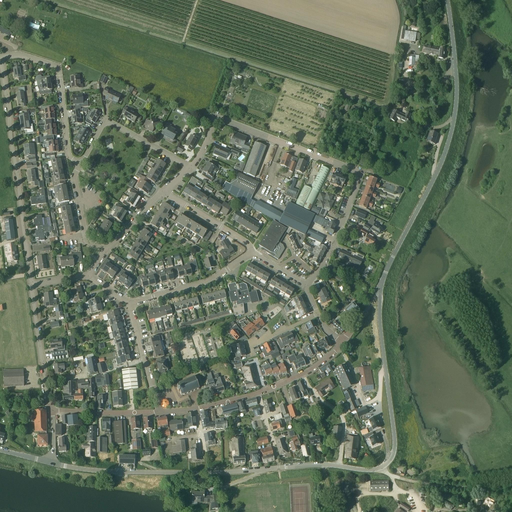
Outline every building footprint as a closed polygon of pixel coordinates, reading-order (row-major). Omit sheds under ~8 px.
[(37,2),(36,5),(40,6),(45,8),(45,9),(48,10),(48,9),(49,6),(41,3),(37,2)] [(411,41),(415,42),(416,40),(417,33),(406,32),(406,30),(403,29),(402,40),(411,41)] [(423,53),(439,55),(440,49),(424,46),(423,53)] [(18,78),(19,82),(26,81),(25,76),(21,77),(20,67),(13,68),(14,79),(18,78)] [(35,79),(35,80),(35,81),(36,82),(37,87),(51,85),(51,80),(50,80),(45,81),(44,77),(42,77),(41,76),(40,76),(39,76),(38,76),(37,76),(36,77),(35,78),(35,79)] [(71,89),(83,88),(82,85),(80,85),(79,76),(70,77),(71,89)] [(52,90),(51,85),(37,87),(39,91),(39,95),(46,94),(46,91),(52,90)] [(23,92),(25,92),(24,87),(18,88),(19,93),(16,93),(18,105),(22,104),(23,107),(25,107),(23,92)] [(118,101),(120,96),(109,91),(110,90),(105,88),(103,94),(107,95),(106,98),(117,103),(119,101),(118,101)] [(82,95),(72,96),(73,105),(80,104),(80,108),(88,107),(88,102),(83,102),(82,99),(85,99),(85,94),(82,94),(82,95)] [(49,106),(40,107),(41,110),(44,110),(45,115),(54,114),(53,109),(50,109),(49,106)] [(139,122),(141,118),(138,116),(127,110),(128,109),(125,107),(121,113),(125,114),(123,117),(134,123),(136,120),(139,122)] [(75,112),(71,113),(73,125),(80,124),(79,112),(81,112),(81,111),(81,109),(75,110),(75,112)] [(95,124),(100,114),(93,110),(88,120),(87,119),(85,122),(91,125),(92,122),(95,124)] [(409,118),(411,115),(407,113),(405,116),(399,113),(400,113),(394,110),(390,119),(395,122),(397,118),(407,123),(410,118),(409,118)] [(25,115),(20,116),(22,131),(27,130),(27,133),(33,132),(32,125),(30,125),(28,111),(25,111),(25,115)] [(42,124),(50,123),(50,120),(54,120),(54,114),(45,115),(46,121),(42,121),(42,124)] [(156,129),(160,123),(152,118),(150,122),(146,120),(143,127),(152,132),(154,128),(156,129)] [(50,123),(42,124),(43,127),(44,126),(45,132),(47,132),(56,131),(55,125),(50,126),(50,123)] [(173,141),(176,135),(174,134),(176,131),(170,128),(171,126),(167,124),(162,132),(166,134),(164,136),(173,141)] [(85,141),(89,133),(81,129),(74,141),(81,145),(84,140),(85,141)] [(47,137),(43,137),(43,140),(53,139),(53,137),(56,136),(56,131),(47,132),(47,137)] [(439,134),(430,132),(427,142),(436,145),(439,134)] [(242,147),(242,149),(241,151),(247,154),(251,145),(244,143),(246,138),(234,133),(233,136),(232,137),(233,137),(231,143),(242,147)] [(191,151),(198,138),(195,136),(194,137),(191,136),(185,146),(188,148),(187,149),(191,151)] [(53,139),(43,140),(44,144),(48,144),(49,148),(58,147),(57,142),(53,142),(53,139)] [(254,177),(266,147),(255,143),(243,173),(254,177)] [(25,157),(35,155),(33,144),(24,145),(25,157)] [(225,159),(229,151),(217,146),(213,154),(225,159)] [(58,153),(58,147),(49,148),(49,154),(46,154),(46,157),(54,156),(54,153),(58,153)] [(292,172),(296,163),(292,162),(289,162),(291,157),(284,154),(283,158),(282,158),(280,161),(281,162),(280,165),(287,168),(289,168),(288,171),(292,172)] [(361,158),(359,165),(366,168),(368,161),(361,158)] [(157,160),(154,165),(163,170),(165,165),(157,160)] [(299,160),(295,171),(302,173),(306,162),(299,160)] [(206,168),(215,174),(217,170),(218,170),(221,167),(215,164),(213,167),(208,164),(206,168)] [(160,174),(163,170),(154,165),(151,169),(160,174)] [(304,186),(297,201),(295,204),(310,211),(330,171),(321,166),(311,189),(304,186)] [(212,178),(215,174),(206,168),(203,173),(207,175),(206,178),(211,182),(213,179),(212,178)] [(157,179),(160,174),(151,169),(149,174),(157,179)] [(33,187),(38,186),(38,182),(36,182),(34,170),(27,171),(28,183),(32,183),(33,187)] [(248,204),(258,183),(236,172),(230,185),(225,183),(222,190),(248,204)] [(157,179),(149,174),(146,179),(154,184),(157,179)] [(336,176),(332,174),(330,180),(331,180),(329,184),(333,185),(333,186),(338,188),(338,187),(341,188),(343,184),(343,185),(345,179),(341,178),(342,176),(337,174),(336,176)] [(65,184),(64,176),(54,178),(51,178),(53,187),(65,184)] [(148,190),(150,186),(146,184),(148,181),(142,177),(138,184),(140,185),(138,189),(147,194),(149,190),(148,190)] [(369,178),(367,182),(379,187),(380,185),(375,183),(376,180),(369,178)] [(296,200),(299,191),(293,188),(296,180),(292,179),(286,196),(296,200)] [(130,183),(128,186),(132,188),(136,183),(131,180),(130,183)] [(189,197),(193,189),(187,185),(183,193),(189,197)] [(364,192),(375,196),(376,195),(376,194),(372,193),(373,190),(365,187),(364,192)] [(129,198),(137,203),(140,198),(135,195),(136,193),(131,189),(129,192),(131,193),(129,198)] [(194,200),(199,193),(193,189),(189,197),(194,200)] [(44,190),(35,191),(35,195),(37,195),(37,197),(30,198),(31,206),(46,204),(44,190)] [(199,193),(194,200),(200,204),(205,196),(199,193)] [(319,215),(323,216),(324,217),(328,209),(330,209),(333,203),(330,202),(333,196),(327,194),(325,196),(320,194),(317,200),(320,201),(317,207),(322,209),(320,212),(320,211),(313,208),(311,212),(318,215),(319,212),(320,213),(319,215)] [(69,202),(68,196),(58,198),(55,199),(56,204),(57,205),(58,204),(59,207),(68,205),(67,202),(69,202)] [(206,207),(210,200),(205,196),(200,204),(206,207)] [(360,201),(372,206),(373,204),(368,202),(369,199),(362,197),(360,201)] [(134,208),(137,203),(129,198),(126,202),(124,201),(122,204),(128,207),(129,205),(134,208)] [(211,211),(216,203),(210,200),(206,207),(211,211)] [(283,215),(258,201),(253,210),(275,221),(276,222),(279,223),(300,233),(303,235),(316,241),(318,242),(320,243),(321,244),(323,239),(306,231),(311,222),(321,227),(323,223),(324,220),(322,219),(323,216),(319,215),(318,217),(288,203),(283,215)] [(164,203),(161,208),(168,212),(170,210),(173,212),(174,210),(164,203)] [(217,214),(219,212),(222,207),(216,203),(211,211),(217,214)] [(224,203),(222,207),(219,212),(226,216),(231,207),(224,203)] [(115,212),(123,217),(126,213),(121,210),(123,207),(117,204),(116,207),(118,208),(115,212)] [(167,214),(168,212),(161,208),(158,212),(169,218),(170,216),(167,214)] [(357,210),(355,216),(356,216),(363,219),(366,214),(357,210)] [(232,219),(240,224),(245,216),(237,211),(232,219)] [(121,222),(123,217),(115,212),(112,217),(110,215),(109,218),(114,222),(116,219),(121,222)] [(156,216),(163,221),(164,219),(167,220),(169,218),(158,212),(156,216)] [(177,227),(179,229),(186,217),(182,214),(176,223),(179,224),(177,227)] [(37,229),(48,228),(46,218),(43,219),(44,225),(42,226),(41,216),(36,216),(36,220),(33,220),(34,227),(37,227),(37,229)] [(162,223),(163,221),(156,216),(153,220),(164,227),(165,225),(162,223)] [(245,227),(250,219),(245,216),(240,224),(245,227)] [(183,227),(185,228),(190,219),(186,217),(179,229),(181,230),(183,227)] [(190,219),(185,228),(187,230),(186,233),(188,234),(195,222),(190,219)] [(250,231),(255,222),(250,219),(245,227),(250,231)] [(4,221),(0,222),(2,236),(1,236),(2,241),(7,241),(15,240),(12,220),(4,221)] [(105,220),(102,225),(109,229),(112,225),(105,220)] [(167,229),(164,227),(153,220),(150,225),(156,228),(155,231),(156,232),(159,227),(166,231),(167,229)] [(335,226),(324,220),(323,223),(325,224),(326,225),(326,226),(327,226),(325,231),(332,235),(335,230),(334,229),(335,226)] [(373,222),(372,222),(369,220),(367,224),(366,224),(363,229),(369,233),(371,230),(375,233),(374,234),(377,236),(378,234),(378,235),(378,234),(379,235),(381,232),(380,232),(381,229),(378,227),(378,225),(373,222)] [(191,232),(194,233),(199,225),(195,222),(188,234),(190,235),(191,232)] [(255,222),(250,231),(256,234),(261,226),(255,222)] [(266,251),(265,252),(278,260),(284,249),(283,245),(280,243),(286,233),(284,232),(285,230),(273,222),(259,246),(265,249),(264,250),(266,251)] [(102,225),(99,230),(106,234),(109,229),(102,225)] [(194,238),(196,239),(203,227),(199,225),(194,233),(196,235),(194,238)] [(357,226),(355,230),(358,231),(360,233),(359,235),(366,239),(364,243),(372,247),(375,241),(372,239),(373,237),(369,234),(370,233),(362,229),(360,228),(357,226)] [(143,230),(141,234),(152,242),(154,240),(151,238),(152,235),(151,235),(153,232),(146,228),(145,227),(143,230)] [(202,239),(204,236),(206,233),(208,230),(207,230),(208,230),(203,227),(196,239),(198,240),(200,237),(202,239)] [(48,228),(37,229),(37,231),(34,231),(35,239),(38,238),(39,241),(44,241),(44,237),(47,237),(46,234),(44,235),(43,233),(52,232),(51,228),(48,228)] [(106,234),(99,230),(96,234),(104,239),(106,234)] [(292,233),(288,235),(289,238),(292,245),(299,241),(296,235),(293,236),(292,233)] [(138,239),(147,244),(148,242),(151,243),(152,242),(141,234),(138,239)] [(145,246),(147,244),(138,239),(135,243),(150,252),(151,250),(145,246)] [(223,260),(234,253),(230,246),(229,247),(225,241),(220,243),(224,250),(219,253),(223,260)] [(301,245),(299,241),(292,245),(295,252),(300,250),(299,248),(302,247),(301,245)] [(316,241),(314,245),(316,246),(314,248),(324,253),(326,249),(320,245),(320,243),(318,242),(316,241)] [(133,247),(141,253),(143,250),(148,253),(150,252),(135,243),(133,247)] [(8,263),(17,261),(15,244),(4,246),(6,258),(7,258),(8,263)] [(140,255),(141,253),(133,247),(130,251),(142,259),(143,257),(140,255)] [(311,247),(309,251),(311,253),(312,253),(313,254),(315,255),(321,258),(324,253),(314,248),(314,249),(311,247)] [(359,267),(363,260),(362,260),(364,257),(356,253),(355,254),(352,252),(351,255),(341,250),(338,256),(351,262),(351,263),(359,267)] [(141,260),(142,259),(130,251),(126,258),(130,261),(131,258),(136,261),(138,259),(141,260)] [(66,258),(67,267),(70,266),(70,267),(73,267),(73,266),(74,266),(73,263),(82,262),(81,253),(70,255),(70,257),(66,258)] [(212,262),(215,261),(213,254),(210,255),(211,258),(204,260),(206,266),(205,266),(205,267),(206,267),(206,269),(214,267),(212,262)] [(318,265),(321,258),(315,255),(313,258),(314,259),(312,262),(315,263),(315,264),(316,265),(317,265),(318,265)] [(65,267),(67,267),(66,258),(62,258),(62,256),(57,257),(58,265),(61,265),(61,267),(62,268),(65,268),(65,267)] [(106,260),(100,269),(102,271),(103,271),(102,272),(105,274),(105,273),(108,274),(113,267),(109,265),(111,263),(106,260)] [(187,266),(183,268),(185,276),(188,276),(191,275),(192,274),(191,272),(198,270),(196,261),(186,264),(187,266)] [(245,271),(250,274),(254,267),(249,264),(245,271)] [(178,266),(173,268),(176,276),(178,276),(179,278),(180,278),(180,279),(183,278),(183,277),(185,276),(183,268),(179,269),(178,266)] [(113,267),(108,274),(110,276),(109,276),(112,278),(113,278),(114,276),(117,277),(122,270),(117,267),(116,269),(113,267)] [(255,277),(259,270),(254,267),(250,274),(255,277)] [(168,269),(164,270),(165,273),(167,281),(170,281),(173,280),(173,277),(176,276),(173,268),(168,269)] [(122,270),(117,277),(119,279),(118,281),(118,282),(121,284),(123,285),(128,278),(130,276),(126,273),(122,270)] [(260,280),(264,273),(259,270),(255,277),(260,280)] [(150,274),(146,275),(147,278),(149,286),(152,286),(155,285),(154,282),(157,281),(156,275),(155,273),(150,274)] [(161,274),(156,275),(157,281),(160,281),(161,283),(162,283),(162,284),(165,283),(165,282),(167,281),(165,273),(161,274)] [(264,273),(260,280),(266,283),(270,276),(264,273)] [(128,278),(123,285),(125,286),(125,287),(127,289),(128,288),(128,289),(130,286),(132,288),(139,286),(138,281),(133,278),(130,276),(128,278)] [(142,276),(137,278),(138,281),(139,286),(142,286),(143,288),(143,289),(147,288),(147,287),(149,286),(147,278),(143,279),(142,276)] [(269,285),(274,288),(278,281),(273,278),(269,285)] [(279,291),(284,285),(278,281),(274,288),(279,291)] [(230,293),(228,293),(231,303),(236,302),(237,306),(233,308),(235,317),(244,315),(243,305),(250,303),(251,305),(258,303),(255,292),(249,294),(246,286),(243,284),(236,286),(235,283),(228,285),(230,293)] [(284,294),(289,288),(284,285),(279,291),(284,294)] [(82,294),(81,291),(85,290),(84,287),(71,290),(69,291),(71,297),(82,294)] [(289,288),(284,294),(290,298),(294,291),(289,288)] [(322,304),(330,301),(324,289),(317,292),(320,299),(322,304)] [(224,291),(218,293),(220,301),(226,299),(224,291)] [(53,306),(57,305),(56,300),(53,301),(52,293),(44,294),(45,303),(44,303),(45,307),(53,306)] [(86,293),(82,294),(71,297),(73,303),(84,300),(83,297),(87,296),(86,293)] [(209,304),(207,296),(201,297),(203,305),(209,304)] [(293,300),(296,306),(303,303),(300,297),(293,300)] [(100,305),(99,302),(103,301),(102,298),(99,298),(88,301),(89,308),(100,305)] [(197,298),(191,300),(193,308),(199,306),(197,298)] [(347,304),(345,305),(350,310),(351,310),(355,314),(359,311),(359,310),(354,305),(355,304),(353,302),(352,304),(349,307),(348,305),(347,304)] [(182,311),(179,303),(174,305),(176,313),(182,311)] [(298,312),(305,308),(303,303),(296,306),(298,312)] [(104,304),(100,305),(89,308),(91,314),(102,311),(101,308),(105,307),(104,304)] [(350,319),(355,314),(351,310),(350,310),(345,305),(344,307),(346,309),(344,312),(345,314),(343,317),(347,321),(350,318),(350,319)] [(164,308),(166,316),(172,315),(170,307),(164,308)] [(308,314),(305,308),(298,312),(297,312),(297,313),(296,313),(297,315),(299,314),(301,317),(308,314)] [(119,318),(119,317),(118,315),(122,314),(121,310),(108,314),(106,314),(108,321),(119,318)] [(149,321),(155,319),(153,311),(147,313),(149,321)] [(121,324),(120,321),(124,320),(123,316),(119,317),(119,318),(108,321),(110,327),(121,324)] [(264,325),(258,318),(254,322),(260,328),(264,325)] [(341,334),(345,329),(340,325),(342,322),(339,319),(337,322),(336,321),(332,326),(341,334)] [(315,326),(313,321),(304,326),(308,335),(316,331),(313,327),(315,326)] [(255,330),(256,332),(260,328),(254,322),(251,325),(256,330),(255,330)] [(122,330),(122,327),(125,326),(124,323),(121,324),(110,327),(112,333),(122,330)] [(246,327),(252,333),(255,330),(256,330),(251,325),(250,324),(246,327)] [(241,329),(248,337),(252,333),(246,327),(245,325),(241,329)] [(233,331),(230,334),(232,336),(231,337),(234,339),(236,341),(241,337),(238,334),(241,332),(236,326),(231,330),(233,331)] [(124,336),(123,333),(127,332),(126,329),(122,330),(112,333),(113,339),(124,336)] [(285,336),(289,345),(294,342),(295,343),(299,341),(295,333),(291,335),(290,333),(285,336)] [(128,335),(124,336),(113,339),(115,346),(126,343),(125,340),(129,339),(128,335)] [(149,343),(147,344),(147,345),(162,341),(163,341),(163,340),(162,336),(158,337),(148,340),(149,343)] [(284,347),(289,345),(285,336),(279,338),(280,340),(277,342),(281,350),(285,348),(284,347)] [(321,341),(318,342),(322,350),(325,348),(325,350),(330,347),(329,344),(330,343),(328,340),(327,340),(326,338),(321,341)] [(64,345),(62,345),(61,340),(50,342),(51,349),(58,348),(59,351),(65,350),(64,345)] [(163,346),(164,346),(162,341),(164,341),(163,341),(162,341),(147,345),(147,347),(150,346),(151,350),(163,346)] [(129,342),(126,343),(115,346),(117,352),(128,349),(127,346),(130,345),(129,342)] [(322,350),(318,342),(315,344),(310,347),(315,356),(320,353),(319,351),(322,350)] [(243,344),(237,346),(236,343),(230,345),(232,353),(235,353),(234,353),(245,350),(244,347),(243,347),(243,344)] [(263,346),(265,349),(262,351),(265,358),(270,355),(269,353),(273,351),(271,349),(272,348),(270,345),(269,343),(263,346)] [(305,348),(302,349),(305,356),(308,355),(310,358),(315,356),(310,347),(309,344),(305,347),(305,348)] [(152,353),(149,353),(150,355),(165,351),(164,350),(165,348),(164,347),(163,346),(151,350),(152,353)] [(129,355),(128,352),(132,351),(131,348),(128,349),(117,352),(118,358),(129,355)] [(234,353),(235,353),(236,358),(234,359),(234,362),(240,360),(240,357),(246,356),(245,353),(246,353),(245,350),(234,353)] [(67,351),(51,353),(52,361),(68,359),(67,351)] [(165,352),(165,351),(150,355),(150,357),(152,356),(153,359),(164,356),(163,352),(165,352)] [(133,354),(129,355),(118,358),(120,365),(131,362),(130,358),(134,358),(133,354)] [(294,355),(287,358),(290,365),(291,364),(292,364),(295,370),(300,368),(295,357),(294,355)] [(300,355),(295,357),(300,368),(305,366),(300,355)] [(160,375),(165,373),(164,371),(167,370),(166,363),(170,362),(168,357),(156,360),(157,363),(158,369),(158,372),(159,372),(160,375)] [(87,360),(90,374),(94,373),(94,374),(97,374),(94,359),(88,360),(87,360)] [(269,367),(273,375),(277,373),(278,375),(280,375),(276,366),(276,364),(269,367)] [(283,364),(276,366),(280,375),(284,373),(285,375),(287,374),(283,364)] [(321,374),(326,371),(327,373),(328,374),(334,370),(333,369),(334,368),(333,366),(330,368),(327,364),(319,370),(321,374)] [(342,391),(343,393),(348,391),(347,389),(356,385),(347,364),(335,370),(335,371),(333,372),(335,376),(337,375),(344,390),(342,391)] [(61,370),(64,370),(64,365),(60,365),(54,366),(55,374),(61,374),(61,370)] [(271,374),(271,376),(273,375),(269,367),(269,365),(260,369),(261,376),(265,374),(266,376),(271,374)] [(246,390),(260,386),(258,380),(255,368),(247,370),(247,367),(242,368),(245,382),(243,383),(244,384),(245,388),(243,388),(244,392),(246,391),(246,390)] [(362,392),(374,390),(370,367),(358,369),(362,392)] [(124,391),(137,389),(135,369),(121,371),(124,391)] [(4,387),(24,386),(23,370),(3,371),(4,387)] [(220,378),(213,380),(211,375),(206,377),(208,382),(207,382),(208,385),(205,386),(205,389),(210,387),(212,395),(224,391),(220,378)] [(96,377),(96,384),(102,383),(103,386),(109,386),(108,376),(96,377)] [(195,390),(198,389),(198,390),(199,389),(199,388),(199,387),(198,385),(198,384),(197,384),(197,382),(197,381),(196,381),(195,379),(196,379),(195,377),(195,378),(194,377),(193,377),(193,378),(191,379),(190,378),(189,379),(187,380),(186,380),(184,381),(182,381),(183,382),(180,383),(180,382),(179,383),(178,384),(179,384),(177,385),(178,388),(177,389),(179,393),(180,392),(181,395),(183,395),(184,395),(185,395),(187,393),(187,394),(188,393),(191,392),(192,392),(193,391),(194,391),(195,391),(195,390)] [(329,379),(324,382),(315,389),(316,392),(316,393),(317,392),(321,398),(324,395),(322,392),(328,387),(330,391),(335,388),(329,379)] [(78,390),(88,389),(88,380),(77,381),(78,390)] [(302,381),(297,383),(303,397),(308,395),(309,397),(311,396),(309,391),(307,392),(306,392),(302,381)] [(74,396),(74,392),(77,391),(76,382),(63,383),(64,395),(63,395),(63,401),(74,400),(74,396)] [(294,388),(288,390),(290,397),(291,402),(295,401),(298,399),(299,399),(298,395),(296,395),(294,388)] [(78,395),(74,396),(74,400),(74,401),(83,400),(82,390),(78,391),(78,395)] [(349,391),(348,391),(343,393),(351,411),(357,409),(349,391)] [(122,392),(112,393),(113,407),(123,406),(122,392)] [(97,401),(97,410),(103,410),(103,401),(105,401),(105,396),(100,396),(97,396),(97,401)] [(249,407),(257,405),(256,399),(245,401),(246,405),(248,405),(249,407)] [(266,414),(272,413),(269,400),(262,402),(266,414)] [(246,413),(244,407),(243,403),(236,405),(239,413),(242,412),(243,414),(246,413)] [(237,416),(239,416),(238,412),(236,405),(221,409),(223,416),(236,413),(237,416)] [(283,416),(288,414),(285,405),(280,407),(283,416)] [(291,419),(298,416),(294,405),(287,407),(291,419)] [(364,407),(355,411),(358,418),(367,414),(364,407)] [(38,446),(47,445),(47,436),(46,436),(46,432),(47,432),(46,411),(34,411),(35,433),(38,433),(38,436),(37,436),(38,446)] [(200,413),(200,414),(202,429),(215,428),(216,428),(215,423),(208,423),(207,412),(200,413)] [(188,423),(184,424),(184,430),(189,429),(194,429),(196,429),(194,414),(187,415),(188,423)] [(68,427),(78,426),(77,415),(62,417),(62,425),(67,424),(68,427)] [(163,429),(168,428),(166,417),(157,419),(158,427),(163,427),(163,429)] [(376,417),(368,420),(371,428),(368,429),(370,432),(380,428),(376,417)] [(131,420),(132,430),(132,432),(136,432),(135,429),(139,429),(138,419),(131,420)] [(143,419),(144,430),(148,429),(148,431),(151,431),(151,429),(152,429),(151,419),(143,419)] [(215,420),(215,422),(215,423),(216,428),(216,429),(222,429),(222,428),(223,428),(223,421),(221,421),(221,419),(215,420)] [(182,424),(183,424),(182,424),(182,421),(174,422),(173,421),(169,422),(170,432),(183,430),(182,424)] [(273,431),(282,428),(280,421),(274,422),(275,423),(271,424),(273,431)] [(89,442),(92,442),(92,445),(85,445),(82,445),(82,449),(85,449),(85,457),(95,457),(95,445),(95,442),(95,427),(89,427),(89,442)] [(340,442),(341,428),(334,427),(332,441),(340,442)] [(372,433),(365,436),(366,439),(369,438),(372,447),(380,444),(376,435),(373,436),(372,433)] [(208,446),(215,445),(215,440),(211,441),(210,434),(204,435),(205,443),(208,442),(208,446)] [(312,434),(308,435),(309,440),(310,446),(320,444),(319,438),(315,439),(315,436),(312,437),(312,434)] [(347,435),(345,458),(356,460),(358,443),(361,443),(361,439),(358,439),(358,437),(347,435)] [(258,446),(268,444),(266,437),(256,440),(258,446)] [(298,450),(297,447),(299,446),(297,440),(296,437),(292,439),(293,443),(289,444),(292,452),(298,450)] [(106,453),(107,439),(97,438),(97,453),(106,453)] [(233,465),(245,464),(243,438),(231,439),(232,451),(233,465)] [(66,448),(67,448),(67,445),(65,446),(65,439),(58,439),(58,442),(57,443),(58,446),(59,446),(59,452),(66,451),(66,448)] [(132,441),(132,444),(132,451),(140,450),(140,440),(132,441)] [(285,453),(286,453),(282,440),(276,442),(280,455),(281,454),(281,455),(285,454),(285,453)] [(173,454),(185,453),(184,441),(176,442),(176,446),(171,446),(173,454)] [(200,455),(199,445),(192,446),(192,449),(190,450),(192,461),(193,462),(194,462),(195,462),(196,461),(201,460),(201,455),(200,455)] [(304,458),(310,456),(308,445),(301,447),(304,458)] [(265,453),(268,462),(274,461),(271,448),(265,449),(265,452),(265,453)] [(258,460),(258,456),(250,457),(250,461),(251,461),(252,465),(258,464),(258,460)] [(371,492),(389,491),(389,481),(371,482),(371,492)] [(212,510),(218,509),(216,496),(211,497),(204,496),(204,490),(200,490),(200,494),(192,493),(191,502),(211,503),(212,510)]
